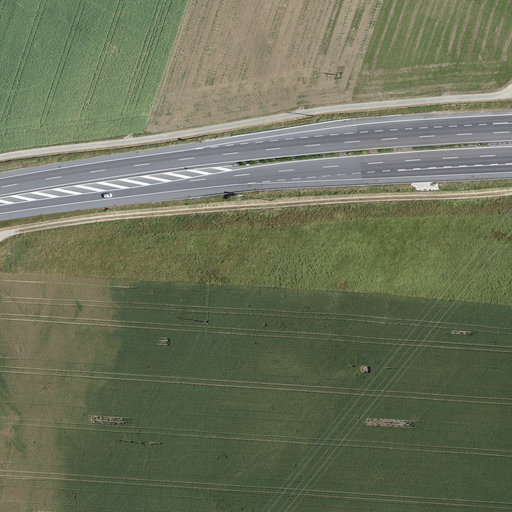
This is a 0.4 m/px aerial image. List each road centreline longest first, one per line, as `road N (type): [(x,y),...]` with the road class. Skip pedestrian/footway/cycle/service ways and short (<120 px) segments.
road 1 (track): [(0,157),(344,107),(511,95)]
road 2 (trunk): [(511,132),(279,148),(0,187)]
road 3 (trunk): [(0,209),(281,171),(511,154)]
road 4 (track): [(0,236),(111,217),(511,192)]
